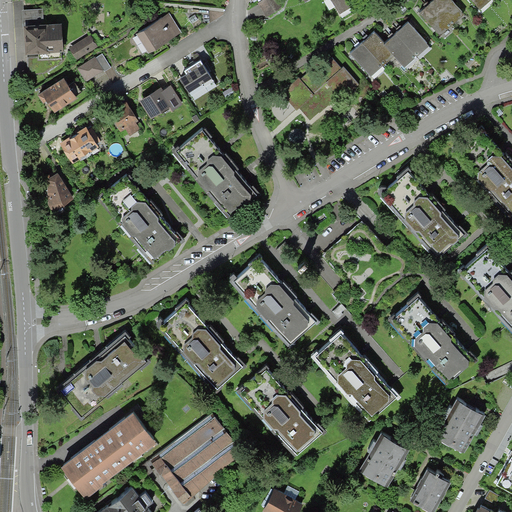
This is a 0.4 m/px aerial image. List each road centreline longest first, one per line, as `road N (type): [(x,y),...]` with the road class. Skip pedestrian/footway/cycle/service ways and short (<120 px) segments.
road 1 (residential): [(27,325),(75,323),(143,295),(297,207)]
road 2 (residential): [(237,20),(7,148)]
road 3 (residential): [(297,207),(485,90)]
road 4 (residential): [(237,20),(247,91),(297,207)]
road 5 (residential): [(27,325),(31,511)]
road 6 (residential): [(7,148),(27,325)]
road 7 (residential): [(446,511),(511,404)]
road 8 (residential): [(0,25),(7,148)]
